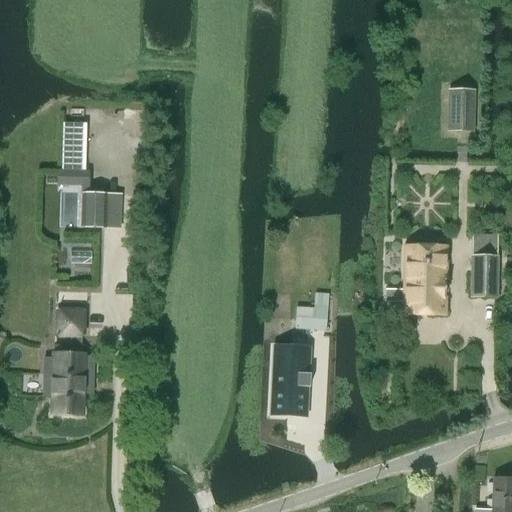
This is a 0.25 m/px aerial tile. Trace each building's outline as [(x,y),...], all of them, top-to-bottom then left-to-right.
[(447,91),(446,131),(472,131),(472,91),(447,91)] [(81,193),(80,229),(106,230),(107,194),(81,193)] [(403,303),(403,314),(443,314),(444,248),(404,248),(403,290),(386,290),(386,302),(403,303)] [(470,297),(496,297),(496,257),(470,257),(470,297)] [(296,308),(295,330),(325,332),(328,297),(314,295),(313,310),(296,308)] [(43,377),(52,377),(51,416),(82,417),(82,385),(92,385),(93,358),(83,358),(83,357),(82,357),(82,348),(54,347),(54,356),(52,356),(52,360),(44,359),(43,377)] [(274,358),(271,415),(305,416),(306,388),(309,388),(309,387),(306,386),(307,376),(309,376),(309,375),(307,374),(307,360),(308,350),(307,350),(306,359),(274,358)] [(511,511),(511,480),(494,479),(491,511),(511,511)]
